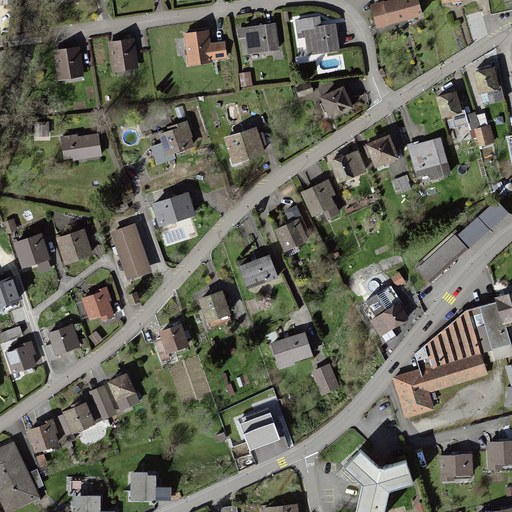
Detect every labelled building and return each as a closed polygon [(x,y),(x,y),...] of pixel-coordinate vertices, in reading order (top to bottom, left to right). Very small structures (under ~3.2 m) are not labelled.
[(419,0),(383,0),(372,3),(378,27),(423,16),(419,0)] [(322,23),(300,25),(301,33),(308,33),(311,51),(340,47),(337,29),(323,31),(322,23)] [(275,27),(246,31),(249,52),(279,47),(275,27)] [(210,31),(184,34),(188,66),(227,61),(224,40),(211,42),(210,31)] [(133,41),(107,45),(111,71),(137,67),(133,41)] [(80,51),(54,55),(58,78),(84,74),(80,51)] [(495,66),(475,71),(479,88),(499,84),(495,66)] [(353,108),(343,86),(320,97),(330,119),(353,108)] [(456,90),(439,95),(443,115),(461,111),(456,90)] [(477,113),(459,120),(464,135),(475,131),(476,136),(491,134),(490,126),(482,127),(477,113)] [(191,122),(163,130),(169,151),(197,143),(191,122)] [(259,127),(229,137),(237,161),(267,150),(259,127)] [(98,133),(62,137),(65,159),(101,154),(98,133)] [(390,134),(369,142),(376,162),(397,155),(390,134)] [(441,137),(408,146),(417,174),(429,170),(431,174),(451,168),(441,137)] [(367,172),(358,150),(329,162),(338,184),(367,172)] [(328,178),(303,189),(313,212),(324,208),(328,216),(338,212),(335,203),(339,201),(328,178)] [(189,191),(154,201),(160,222),(195,212),(189,191)] [(498,199),(418,267),(429,280),(509,212),(498,199)] [(300,215),(274,228),(285,250),(310,237),(300,215)] [(85,227),(57,236),(64,259),(92,250),(85,227)] [(41,231),(14,239),(22,265),(49,257),(41,231)] [(270,252),(239,263),(247,285),(278,273),(270,252)] [(13,273),(0,277),(0,302),(21,295),(13,273)] [(107,288),(82,296),(89,320),(114,312),(107,288)] [(224,288),(201,295),(207,317),(230,310),(224,288)] [(431,367),(395,377),(405,416),(433,408),(428,390),(488,375),(481,349),(511,341),(504,316),(511,313),(511,288),(498,293),(500,299),(469,307),(424,342),(431,367)] [(401,299),(371,313),(380,331),(409,317),(401,299)] [(181,323),(162,331),(169,349),(189,341),(181,323)] [(74,324),(50,330),(56,351),(79,344),(74,324)] [(307,330),(272,341),(278,361),(313,351),(307,330)] [(34,340),(5,349),(11,368),(40,358),(34,340)] [(128,370),(110,379),(117,395),(136,386),(128,370)] [(89,399),(64,408),(72,428),(97,419),(89,399)] [(280,440),(270,412),(241,423),(251,450),(280,440)] [(51,419),(28,427),(36,448),(58,440),(51,419)] [(511,438),(488,439),(489,464),(503,464),(503,460),(511,459),(511,438)] [(17,443),(0,449),(0,499),(5,511),(39,498),(17,443)] [(362,446),(346,461),(364,478),(358,505),(383,511),(388,483),(414,477),(409,456),(382,463),(362,446)] [(472,449),(438,450),(438,475),(452,475),(452,471),(473,470),(472,449)] [(147,473),(131,473),(130,501),(171,501),(171,487),(156,487),(156,476),(147,476),(147,473)] [(100,496),(75,496),(74,511),(114,511),(115,511),(100,511),(100,496)] [(298,511),(298,503),(263,505),(263,511),(298,511)]
